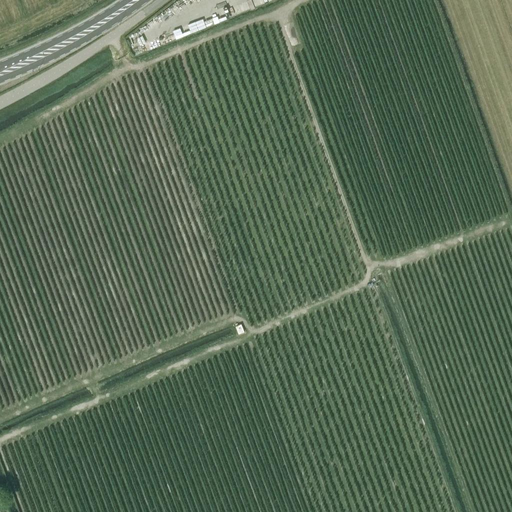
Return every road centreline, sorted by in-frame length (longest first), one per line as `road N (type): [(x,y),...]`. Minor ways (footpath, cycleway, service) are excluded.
road 1 (unclassified): [(0,102),(167,0)]
road 2 (primary): [(0,72),(137,0)]
